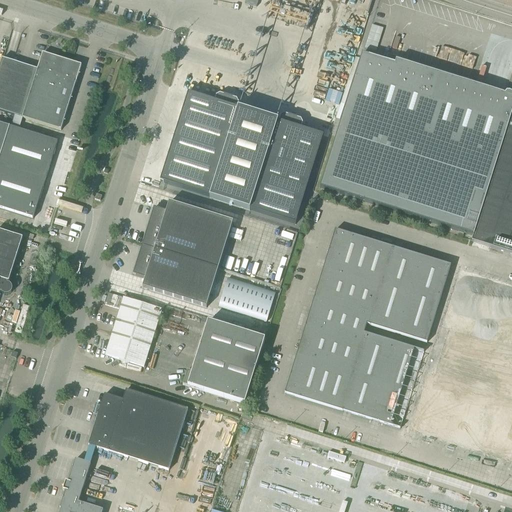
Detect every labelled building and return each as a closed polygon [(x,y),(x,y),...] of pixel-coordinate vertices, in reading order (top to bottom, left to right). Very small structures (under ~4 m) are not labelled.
[(372,25),(365,48),(377,51),(383,28),(372,25)] [(0,112),(16,117),(14,123),(22,126),(24,120),(61,131),(81,67),(42,54),(37,70),(37,71),(13,63),(12,63),(3,60),(2,60),(0,65),(0,112)] [(511,94),(509,94),(506,94),(504,96),(503,100),(471,90),(472,86),(396,62),(395,66),(374,59),(362,55),(320,189),(473,237),(471,243),(511,255),(511,94)] [(174,137),(160,183),(295,226),(323,137),(301,130),(302,124),(300,121),(284,115),(280,117),(278,123),(277,123),(277,122),(237,110),(236,110),(238,104),(236,101),(219,95),(215,97),(214,103),(187,95),(174,137)] [(22,126),(14,123),(12,129),(0,124),(0,208),(33,219),(57,143),(20,131),(22,126)] [(154,209),(142,247),(188,262),(219,271),(233,224),(168,203),(165,213),(154,209)] [(335,231),(321,277),(378,295),(392,249),(335,231)] [(0,293),(1,293),(2,295),(4,296),(6,296),(8,296),(10,295),(11,293),(12,292),(12,290),(12,288),(10,286),(9,285),(7,284),(7,283),(9,283),(22,239),(0,232),(0,293)] [(188,262),(142,247),(132,276),(144,280),(141,289),(206,310),(219,271),(188,262)] [(392,249),(378,295),(371,319),(369,326),(398,335),(421,258),(392,249)] [(421,258),(398,335),(426,344),(450,267),(421,258)] [(427,372),(410,433),(511,459),(511,285),(458,271),(443,327),(448,328),(436,374),(427,372)] [(321,277),(313,301),(371,319),(378,295),(321,277)] [(219,308),(266,324),(276,295),(228,279),(219,308)] [(111,359),(144,369),(162,311),(161,311),(123,299),(107,351),(105,357),(111,359)] [(366,335),(369,326),(371,319),(313,301),(306,325),(364,343),(366,335)] [(187,371),(182,386),(244,406),(265,341),(209,323),(207,323),(192,373),(187,371)] [(306,325),(298,349),(356,366),(364,343),(306,325)] [(342,412),(371,421),(395,344),(366,335),(364,343),(356,366),(342,412)] [(395,344),(371,421),(400,430),(424,353),(395,344)] [(284,395),(342,412),(356,366),(298,349),(284,395)] [(98,416),(91,436),(88,447),(168,472),(187,411),(126,391),(122,402),(104,396),(101,406),(98,405),(95,415),(98,416)] [(60,510),(59,511),(102,511),(103,511),(78,503),(90,465),(75,460),(68,483),(65,483),(63,491),(65,492),(59,510),(60,510)]
